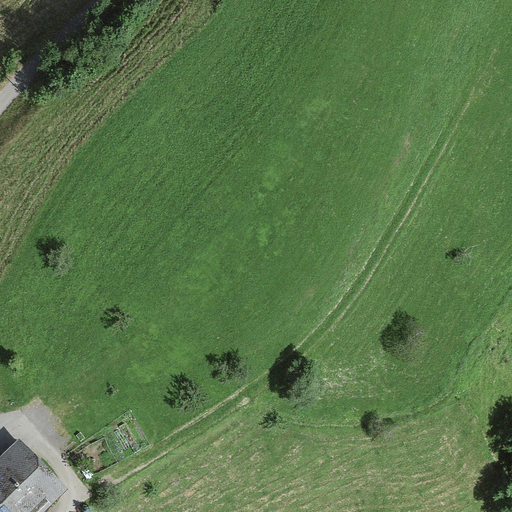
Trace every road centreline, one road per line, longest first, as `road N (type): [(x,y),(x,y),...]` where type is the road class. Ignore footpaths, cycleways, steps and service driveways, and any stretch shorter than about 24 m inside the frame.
road 1 (track): [(70,511),(330,325),(381,253),(466,97)]
road 2 (track): [(102,0),(0,103)]
